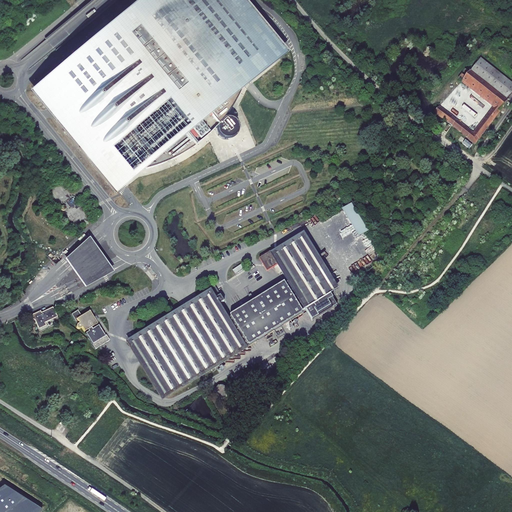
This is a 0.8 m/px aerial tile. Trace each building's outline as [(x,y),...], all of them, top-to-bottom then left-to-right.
[(225,118),(224,119),(227,115),(232,107),(238,98),(240,93),(239,92),(286,54),(241,0),(92,0),(20,59),(29,71),(116,0),(142,0),(29,92),(113,195),(144,170),(145,171),(154,168),(163,165),(173,160),(182,156),(190,150),(198,144),(206,138),(214,131),(217,127),(216,129),(217,131),(218,134),(218,135),(220,137),(222,138),(224,139),(226,139),(228,139),(230,139),(233,138),(236,135),(237,132),(238,129),(237,127),(237,125),(236,123),(234,121),(233,120),(230,119),(229,118),(227,118),(225,118)] [(439,108),(435,114),(475,144),(508,102),(506,100),(511,92),(511,84),(478,59),(467,73),(461,81),(494,106),(473,134),(439,108)] [(417,72),(412,68),(406,75),(411,79),(417,72)] [(461,81),(467,73),(463,70),(457,78),(461,81)] [(465,98),(464,110),(475,111),(475,106),(468,105),(468,101),(471,101),(471,99),(465,98)] [(471,148),(473,143),(466,139),(463,144),(471,148)] [(343,211),(360,238),(370,233),(353,205),(343,211)] [(272,255),(276,252),(282,263),(283,262),(297,286),(291,291),(295,298),(320,283),(326,292),(327,294),(335,289),(300,232),(269,251),(272,255)] [(88,239),(64,260),(85,289),(112,274),(88,239)] [(204,293),(124,342),(161,401),(243,350),(242,348),(302,310),(308,320),(333,305),(327,294),(322,297),(321,295),(326,292),(320,283),(295,298),(291,291),(297,286),(283,262),(282,263),(276,252),(272,255),(269,251),(268,249),(260,253),(262,255),(260,256),(260,258),(260,260),(260,261),(261,262),(262,263),(264,264),(265,264),(267,264),(268,266),(274,263),(285,281),(262,296),(259,291),(249,297),(252,302),(224,319),(221,321),(207,298),(210,296),(215,293),(210,285),(202,289),(204,293)] [(262,255),(260,253),(255,256),(263,269),(268,266),(267,264),(265,264),(264,264),(262,263),(261,262),(260,261),(260,260),(260,258),(260,256),(262,255)] [(243,350),(161,401),(124,342),(204,293),(202,289),(119,341),(160,406),(245,354),(243,350)] [(207,298),(221,321),(224,319),(210,296),(207,298)] [(80,329),(83,328),(86,332),(89,330),(90,332),(87,334),(96,350),(111,342),(108,336),(106,337),(100,326),(93,330),(93,328),(99,325),(96,320),(94,321),(93,318),(92,317),(91,316),(90,316),(89,315),(88,315),(87,315),(86,315),(85,316),(84,316),(84,317),(83,316),(80,310),(73,314),(79,324),(78,326),(78,327),(78,328),(79,329),(80,329)] [(41,319),(39,316),(34,318),(41,332),(48,329),(46,326),(58,320),(54,311),(43,316),(44,318),(41,319)] [(83,316),(84,317),(84,316),(85,316),(86,315),(87,315),(88,315),(89,315),(90,316),(91,316),(92,317),(93,318),(94,321),(96,320),(91,312),(83,316)] [(3,486),(0,488),(0,511),(40,511),(41,511),(3,486)]
